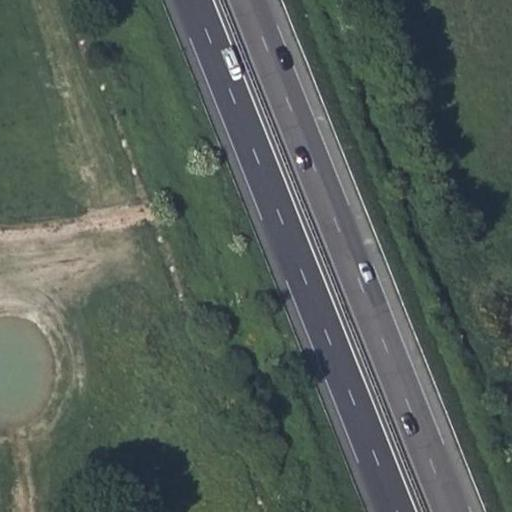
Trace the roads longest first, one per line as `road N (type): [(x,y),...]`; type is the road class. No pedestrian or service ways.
road 1 (trunk): [(194,0),(397,511)]
road 2 (trunk): [(450,511),(247,0)]
